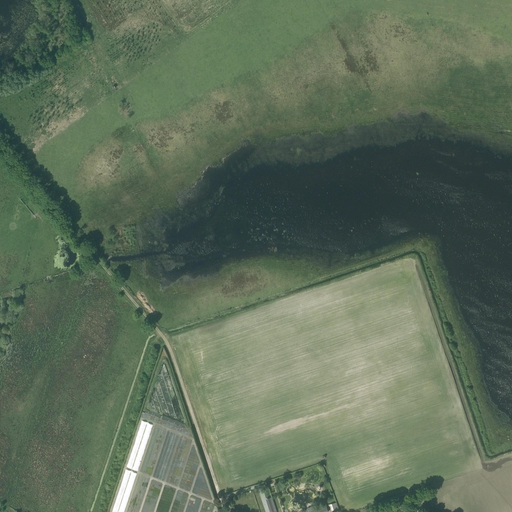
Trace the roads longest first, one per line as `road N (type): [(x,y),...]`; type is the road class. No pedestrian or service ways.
road 1 (track): [(0,146),(162,335)]
road 2 (track): [(162,335),(226,511)]
